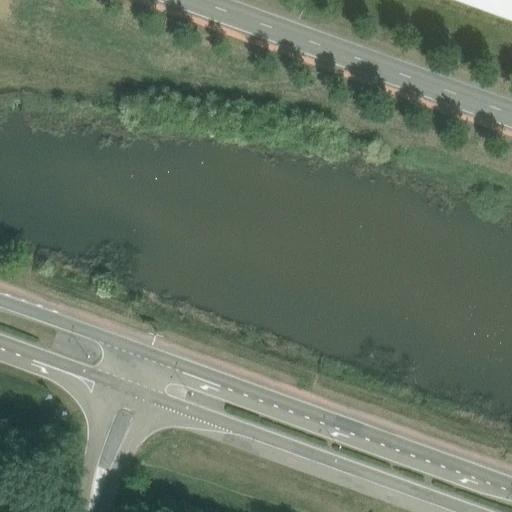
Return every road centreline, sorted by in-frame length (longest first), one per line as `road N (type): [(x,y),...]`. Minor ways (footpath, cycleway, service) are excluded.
road 1 (tertiary): [(511,485),(146,353)]
road 2 (tertiary): [(130,395),(451,511)]
road 3 (tertiary): [(511,113),(189,0)]
road 4 (tertiary): [(146,353),(0,300)]
road 5 (tertiary): [(0,347),(130,395)]
road 6 (unclassified): [(130,395),(91,511)]
